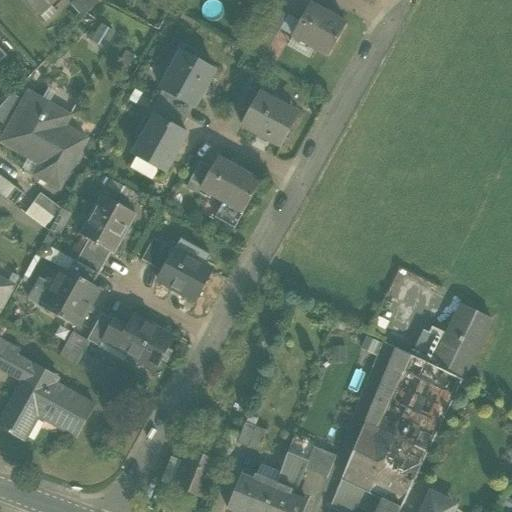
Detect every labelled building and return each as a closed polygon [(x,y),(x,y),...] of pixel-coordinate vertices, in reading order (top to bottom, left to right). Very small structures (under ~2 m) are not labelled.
[(25,0),(39,15),(54,0),(25,0)] [(99,3),(95,0),(77,0),(88,12),(99,3)] [(346,26),(310,5),(292,37),(328,57),(346,26)] [(275,9),(264,30),(276,37),(288,16),(275,9)] [(215,72),(181,52),(160,90),(193,108),(195,109),(215,72)] [(248,89),(237,108),(249,114),(259,95),(248,89)] [(174,97),(164,92),(158,102),(168,108),(174,97)] [(12,94),(0,106),(0,122),(9,128),(24,101),(12,94)] [(70,117),(28,94),(24,101),(9,128),(1,143),(41,165),(35,176),(59,189),(86,140),(64,128),(70,117)] [(293,112),(260,94),(259,95),(249,114),(242,127),(280,148),(291,129),(286,126),(293,112)] [(193,108),(174,97),(168,108),(187,119),(193,108)] [(168,108),(158,102),(151,115),(154,117),(155,116),(180,131),(187,119),(168,108)] [(154,117),(133,155),(166,173),(187,135),(180,131),(155,116),(154,117)] [(260,183),(218,159),(212,169),(202,187),(201,188),(200,189),(223,203),(243,214),(260,183)] [(200,162),(190,182),(201,188),(202,187),(212,169),(200,162)] [(13,187),(5,198),(14,205),(22,194),(13,187)] [(61,209),(40,194),(33,203),(54,219),(61,209)] [(134,214),(104,197),(82,236),(89,240),(111,252),(112,253),(134,214)] [(243,214),(223,203),(215,218),(234,229),(243,214)] [(164,245),(153,239),(142,260),(152,266),(164,245)] [(111,252),(89,240),(76,263),(79,264),(98,275),(111,252)] [(209,256),(183,242),(177,252),(203,266),(209,256)] [(164,245),(152,266),(162,271),(174,251),(164,245)] [(177,252),(174,251),(162,271),(157,281),(196,302),(204,286),(203,286),(211,271),(203,266),(177,252)] [(98,275),(79,264),(73,275),(93,286),(98,275)] [(3,307),(19,277),(0,266),(0,313),(4,307),(3,307)] [(73,275),(62,269),(51,290),(38,283),(28,301),(77,328),(99,289),(93,286),(73,275)] [(447,335),(441,347),(447,361),(442,371),(462,381),(491,319),(461,305),(447,335)] [(102,315),(87,341),(99,348),(103,341),(102,341),(113,321),(102,315)] [(174,339),(133,316),(126,328),(115,348),(156,370),(174,339)] [(113,321),(102,341),(103,341),(115,348),(126,328),(113,321)] [(432,328),(429,334),(426,332),(422,333),(411,357),(442,371),(447,361),(441,347),(447,335),(432,328)] [(59,353),(75,362),(86,341),(70,333),(59,353)] [(11,347),(4,343),(0,351),(0,369),(7,374),(17,357),(19,352),(11,347)] [(411,357),(395,349),(364,424),(389,436),(397,420),(401,418),(436,435),(462,381),(442,371),(411,357)] [(58,379),(32,364),(31,365),(17,357),(7,374),(21,382),(0,420),(0,427),(7,432),(7,433),(24,442),(25,441),(28,443),(33,441),(43,424),(42,419),(76,438),(94,406),(56,384),(58,379)] [(436,435),(401,418),(397,420),(389,436),(395,439),(384,461),(416,476),(436,435)] [(266,431),(244,423),(237,444),(259,452),(266,431)] [(364,424),(338,489),(357,499),(354,506),(361,509),(369,494),(384,461),(395,439),(389,436),(364,424)] [(225,430),(215,455),(228,460),(238,436),(225,430)] [(336,456),(314,447),(304,469),(327,478),(336,456)] [(219,464),(187,450),(182,462),(172,487),(204,500),(219,464)] [(287,455),(277,483),(276,484),(264,511),(303,511),(307,503),(290,496),(292,491),(294,492),(307,463),(287,455)] [(172,458),(161,483),(172,487),(182,462),(172,458)] [(384,461),(369,494),(383,501),(401,509),(416,476),(384,461)] [(255,482),(241,476),(227,509),(233,511),(264,511),(276,484),(257,476),(255,482)] [(446,511),(451,503),(431,493),(421,511),(446,511)] [(378,511),(383,501),(369,494),(361,509),(367,511),(378,511)] [(399,511),(401,509),(383,501),(378,511),(399,511)]
